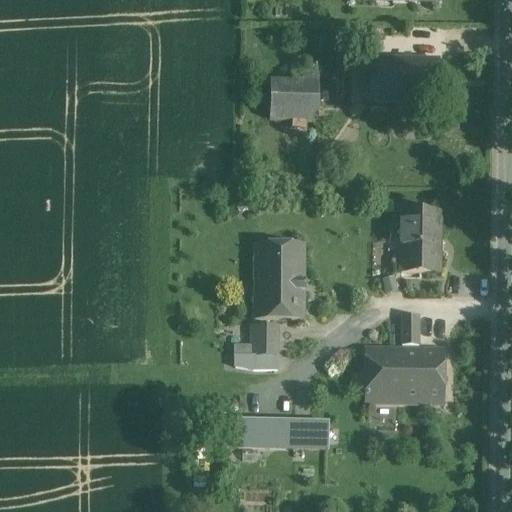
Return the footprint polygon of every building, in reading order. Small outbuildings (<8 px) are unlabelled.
[(439,60),(369,59),(369,104),(438,105),(439,60)] [(318,64),(290,63),(290,81),(318,82),(318,64)] [(290,81),(270,81),(269,120),(317,121),(318,82),(290,81)] [(439,213),(401,213),(401,273),(438,274),(439,213)] [(304,245),(254,246),(253,321),(277,321),(303,321),(304,245)] [(418,317),(402,317),(402,351),(418,351),(418,317)] [(277,357),(277,321),(253,321),(253,357),(277,357)] [(402,351),(364,351),(364,384),(364,404),(444,405),(443,351),(418,351),(402,351)] [(253,357),(234,357),(234,369),(253,372),(253,357)] [(277,357),(253,357),(253,372),(277,371),(277,357)] [(364,384),(337,384),(337,404),(364,404),(364,384)] [(293,425),(238,424),(238,448),(293,449),(293,425)] [(328,426),(293,425),(293,449),(327,450),(328,426)]
